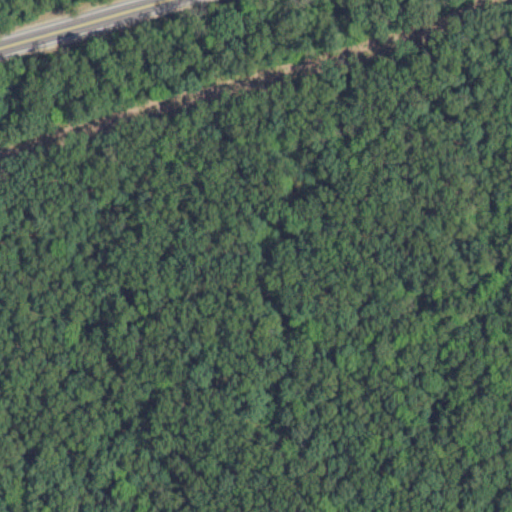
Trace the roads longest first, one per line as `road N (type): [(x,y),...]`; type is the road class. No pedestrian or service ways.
road 1 (residential): [(511,475),(155,3)]
road 2 (tertiary): [(0,46),(165,0)]
